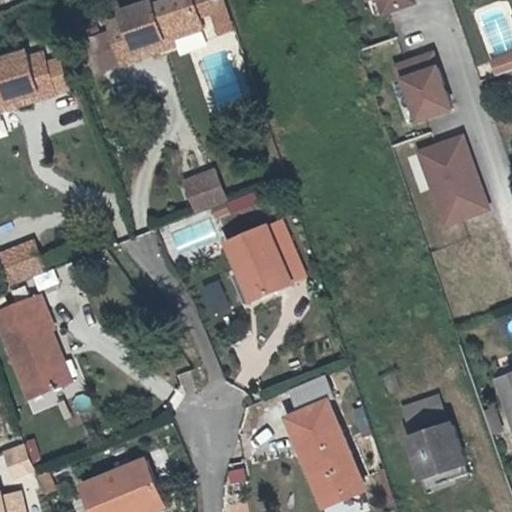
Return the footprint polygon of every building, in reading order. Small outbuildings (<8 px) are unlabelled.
[(131,14),(133,20),(136,29),(121,34),(132,63),(167,51),(166,46),(183,40),(213,30),(209,19),(222,14),(217,0),(189,0),(164,9),(162,3),(131,14)] [(370,0),(371,1),(374,0),(378,0),(384,16),(415,5),(413,0),(370,0)] [(136,29),(133,20),(119,25),(121,34),(136,29)] [(132,63),(121,34),(102,40),(112,70),(132,63)] [(166,46),(167,51),(185,46),(183,40),(166,46)] [(4,67),(0,67),(0,107),(9,105),(27,99),(29,105),(65,94),(56,64),(41,68),(38,60),(36,53),(3,63),(4,67)] [(41,68),(56,64),(53,54),(38,60),(41,68)] [(436,56),(400,68),(405,83),(408,82),(422,122),(455,111),(436,56)] [(511,58),(495,65),(500,79),(511,75),(511,58)] [(56,64),(65,94),(78,90),(69,60),(56,64)] [(27,99),(9,105),(11,111),(29,105),(27,99)] [(466,143),(423,157),(447,229),(489,215),(466,143)] [(190,182),(201,213),(232,201),(220,171),(190,182)] [(271,226),(296,284),(310,278),(285,220),(271,226)] [(232,244),(245,274),(250,271),(262,299),(296,284),(271,226),(232,244)] [(0,254),(0,257),(10,283),(49,269),(38,239),(0,254)] [(250,271),(245,274),(239,276),(251,304),(262,299),(250,271)] [(64,354),(69,353),(60,329),(63,328),(50,293),(4,310),(37,396),(75,382),(64,354)] [(64,354),(75,382),(80,380),(69,353),(64,354)] [(511,376),(500,381),(511,414),(511,376)] [(337,429),(342,427),(332,401),(326,404),(337,429)] [(302,449),(307,460),(314,457),(318,466),(313,467),(326,485),(332,499),(360,486),(366,484),(352,452),(347,454),(344,445),(349,443),(342,427),(337,429),(326,404),(297,416),(298,418),(307,441),(301,444),(302,449)] [(307,441),(298,418),(292,421),(301,444),(307,441)] [(425,484),(471,470),(456,423),(411,437),(425,484)] [(33,435),(14,442),(24,470),(43,463),(33,435)] [(347,454),(352,452),(349,443),(344,445),(347,454)] [(314,457),(307,460),(327,507),(347,499),(370,510),(363,493),(360,486),(332,499),(326,485),(313,467),(318,466),(314,457)] [(146,511),(144,505),(166,496),(151,458),(87,483),(98,511),(146,511)] [(55,489),(65,485),(59,466),(48,469),(55,489)] [(366,484),(360,486),(363,493),(368,490),(366,484)] [(32,511),(27,486),(10,490),(14,511),(32,511)] [(14,511),(10,490),(9,487),(0,488),(0,511),(14,511)] [(144,505),(146,511),(152,511),(170,506),(166,496),(144,505)]
